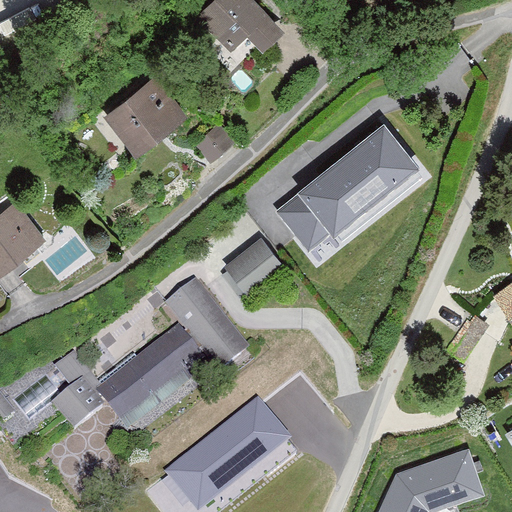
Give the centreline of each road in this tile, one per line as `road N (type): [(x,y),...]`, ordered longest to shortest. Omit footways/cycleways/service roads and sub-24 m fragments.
road 1 (residential): [(3,325),(120,267),(355,61),(511,10)]
road 2 (residential): [(334,511),(511,102)]
